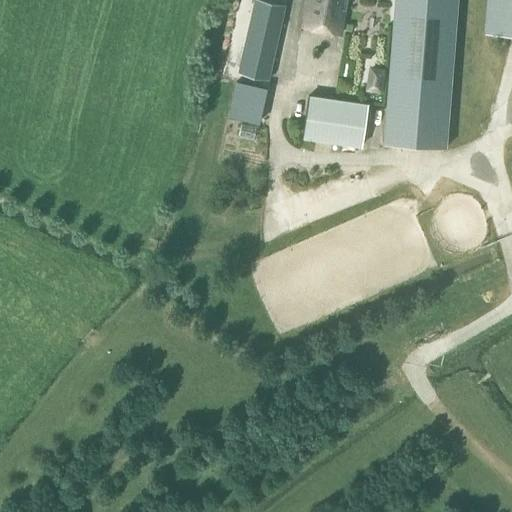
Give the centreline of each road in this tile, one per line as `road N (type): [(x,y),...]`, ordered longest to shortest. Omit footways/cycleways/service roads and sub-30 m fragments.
road 1 (unknown): [(311,0),(280,227),(294,233),(490,151)]
road 2 (track): [(511,480),(431,401),(413,372),(417,360),(511,303)]
